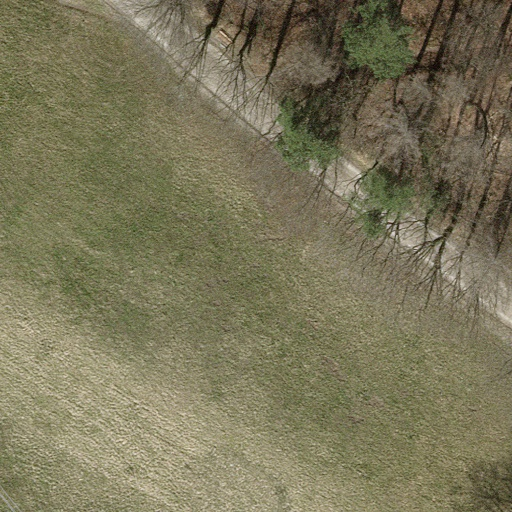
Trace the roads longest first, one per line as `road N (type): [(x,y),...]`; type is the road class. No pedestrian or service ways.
road 1 (track): [(511,305),(235,85)]
road 2 (track): [(235,85),(133,0)]
